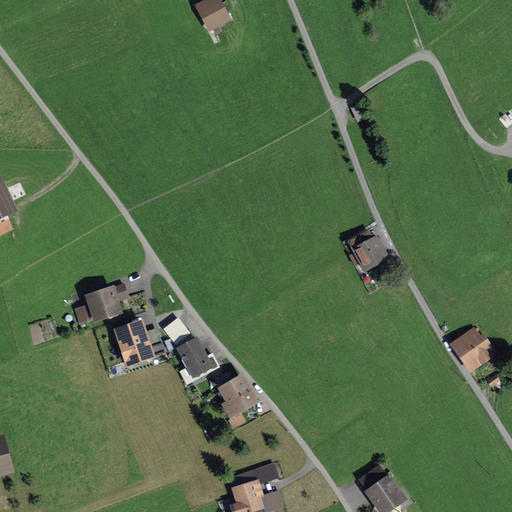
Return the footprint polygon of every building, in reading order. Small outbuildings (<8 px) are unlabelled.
[(216,0),(206,0),(198,5),(210,27),(227,18),(216,0)] [(352,108),(358,121),(370,116),(364,102),(352,108)] [(6,218),(7,218),(0,203),(0,232),(10,227),(6,218)] [(349,241),(363,266),(366,265),(367,267),(384,257),(373,237),(371,238),(367,231),(349,241)] [(119,311),(115,297),(127,293),(124,285),(88,297),(95,319),(119,311)] [(88,321),(83,307),(76,309),(80,324),(88,321)] [(164,326),(174,345),(191,335),(180,317),(164,326)] [(151,354),(141,324),(118,332),(128,362),(151,354)] [(491,351),(493,354),(495,353),(478,329),(466,338),(464,336),(453,343),(470,366),(479,360),(481,363),(491,357),(488,353),(491,351)] [(179,350),(193,377),(211,367),(196,340),(179,350)] [(216,380),(227,401),(223,403),(229,414),(255,400),(250,391),(247,393),(240,381),(233,385),(227,374),(216,380)] [(234,428),(246,421),(241,413),(230,419),(234,428)] [(233,490),(237,504),(233,506),(234,511),(264,511),(259,496),(256,497),(254,489),(247,491),(246,487),(277,477),(273,465),(228,479),(231,487),(234,486),(235,489),(233,490)] [(361,480),(383,511),(402,499),(395,489),(397,488),(390,477),(388,479),(379,467),(361,480)] [(390,511),(399,511),(407,506),(404,502),(390,511)]
